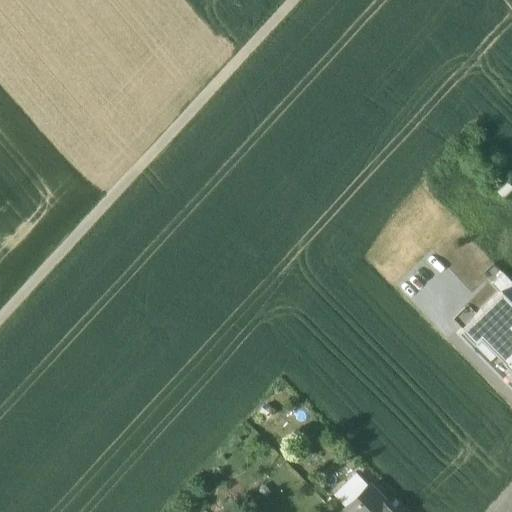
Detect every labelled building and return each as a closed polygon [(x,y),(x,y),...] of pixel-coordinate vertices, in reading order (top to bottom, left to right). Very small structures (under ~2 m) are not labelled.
[(511,282),(502,272),(491,283),(500,291),(511,303),(511,282)] [(511,303),(500,291),(457,333),(511,389),(511,388),(511,303)] [(252,420),(268,432),(278,418),(262,407),(252,420)] [(393,511),(386,503),(368,485),(346,507),(351,511),(393,511)] [(411,511),(394,495),(386,503),(393,511),(411,511)]
